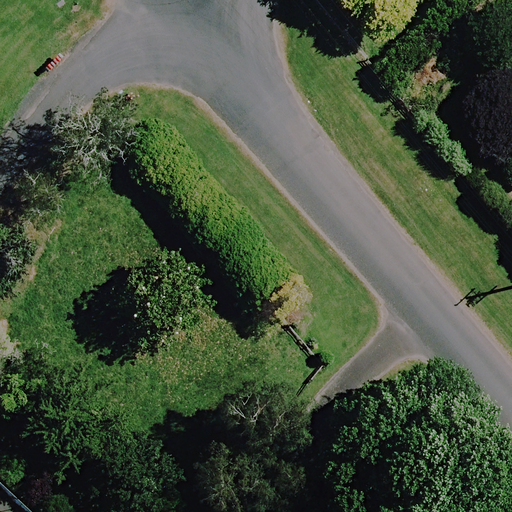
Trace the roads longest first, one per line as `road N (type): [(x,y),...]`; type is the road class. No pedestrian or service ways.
road 1 (residential): [(511,409),(166,0)]
road 2 (track): [(172,7),(76,96),(0,183)]
